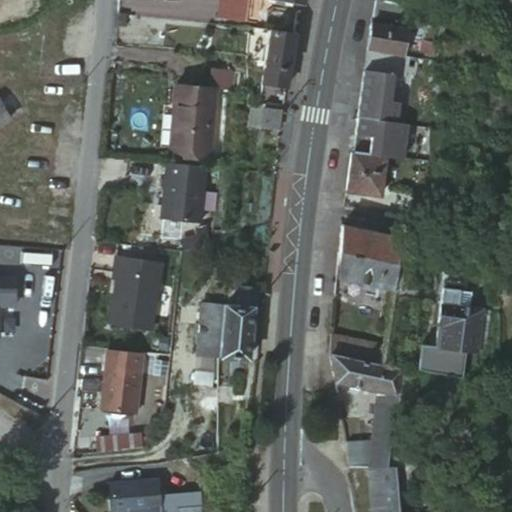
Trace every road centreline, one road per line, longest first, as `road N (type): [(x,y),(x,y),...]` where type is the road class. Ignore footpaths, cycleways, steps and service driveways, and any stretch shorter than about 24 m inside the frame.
road 1 (residential): [(108,0),(58,511)]
road 2 (secondary): [(287,381),(308,164),(339,0)]
road 3 (residential): [(287,381),(349,511)]
road 4 (secondary): [(282,511),(287,381)]
